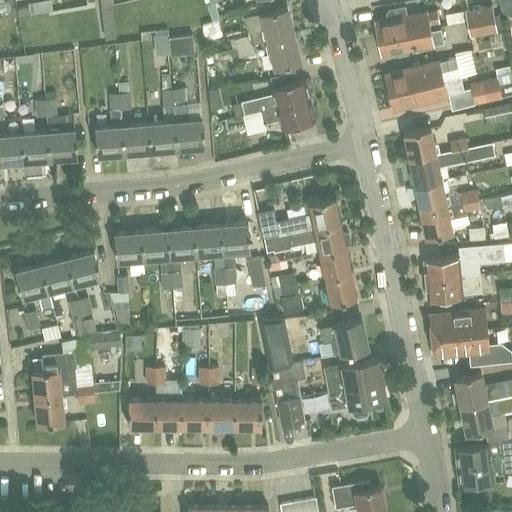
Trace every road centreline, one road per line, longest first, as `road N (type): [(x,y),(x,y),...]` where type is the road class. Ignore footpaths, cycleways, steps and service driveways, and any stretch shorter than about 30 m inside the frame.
road 1 (residential): [(0,460),(263,463),(425,434)]
road 2 (residential): [(0,200),(183,184),(366,141)]
road 3 (residential): [(425,434),(366,141)]
road 4 (residential): [(366,141),(325,0)]
